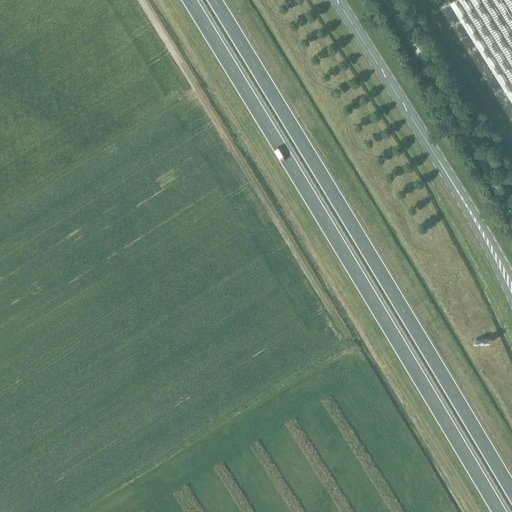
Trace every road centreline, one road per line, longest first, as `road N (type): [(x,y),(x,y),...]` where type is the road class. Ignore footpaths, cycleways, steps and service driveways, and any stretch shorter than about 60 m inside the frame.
road 1 (trunk): [(188,0),(498,511)]
road 2 (trunk): [(511,492),(214,0)]
road 3 (secondary): [(410,116),(336,0)]
road 4 (secondary): [(452,184),(511,302)]
